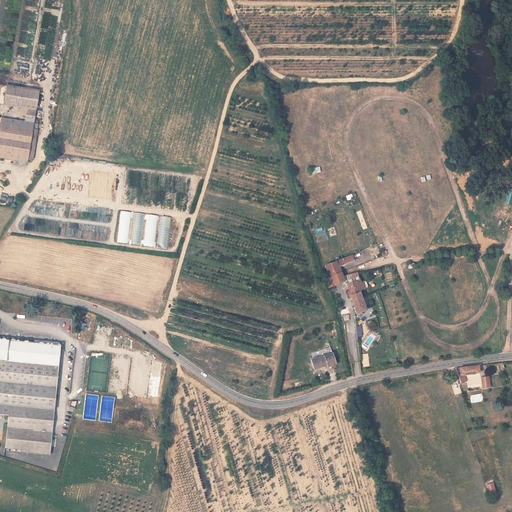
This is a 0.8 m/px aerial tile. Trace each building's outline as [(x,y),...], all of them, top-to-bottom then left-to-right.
[(29,123),(37,124),(39,111),(43,91),(10,86),(7,106),(31,110),(29,123)] [(4,123),(41,129),(42,125),(37,124),(29,123),(5,119),(4,123)] [(41,132),(41,129),(4,123),(0,151),(0,159),(32,165),(37,131),(41,132)] [(120,211),(117,242),(128,243),(131,212),(120,211)] [(141,245),(145,213),(133,212),(129,243),(141,245)] [(154,247),(158,215),(147,214),(143,245),(154,247)] [(168,248),(171,217),(160,216),(156,247),(168,248)] [(342,285),(352,281),(368,276),(366,269),(350,275),(349,272),(364,266),(362,258),(335,268),(338,277),(333,279),(335,285),(336,288),(342,285)] [(352,281),(360,301),(370,298),(367,289),(372,288),(376,286),(374,279),(370,281),(368,276),(352,281)] [(374,310),(370,298),(360,301),(365,313),(371,311),(374,310)] [(0,414),(8,415),(7,428),(44,432),(47,409),(54,410),(61,345),(60,345),(59,344),(58,344),(57,345),(52,344),(52,343),(51,343),(50,344),(49,344),(48,343),(47,343),(46,344),(43,343),(43,342),(40,342),(38,343),(28,342),(27,341),(24,341),(23,341),(19,341),(18,340),(17,340),(16,341),(15,341),(14,340),(11,339),(10,340),(6,340),(5,339),(0,338),(0,414)] [(337,354),(321,360),(324,369),(337,365),(338,367),(346,364),(340,348),(335,350),(337,354)] [(479,373),(478,366),(460,368),(461,375),(463,375),(479,373)] [(461,375),(460,368),(455,369),(461,383),(466,382),(463,375),(461,375)] [(482,389),(490,388),(489,377),(481,378),(482,389)] [(20,451),(50,454),(54,410),(47,409),(44,432),(7,428),(5,448),(20,450),(20,451)] [(489,493),(495,491),(492,483),(486,485),(489,493)]
